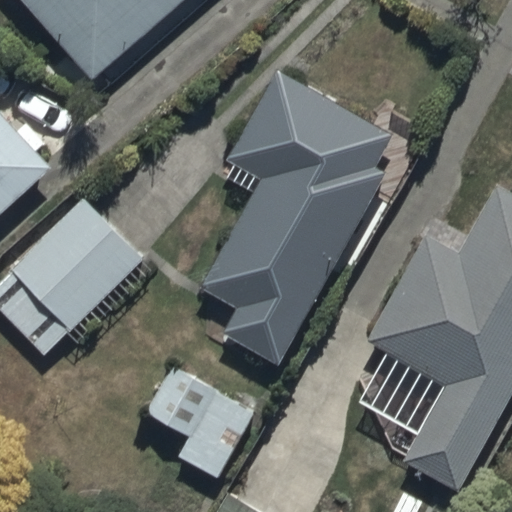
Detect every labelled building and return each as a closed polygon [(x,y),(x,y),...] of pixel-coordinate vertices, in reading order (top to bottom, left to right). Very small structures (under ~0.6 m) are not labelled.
[(32,0),(93,69),(172,0),(32,0)] [(281,358),(389,165),(378,158),(396,126),(281,62),(231,150),(265,169),(204,278),(239,298),(224,326),(281,358)] [(0,208),(56,154),(0,96),(0,208)] [(463,482),(511,390),(511,186),(496,178),(462,241),(430,224),(372,333),(449,374),(407,453),(463,482)] [(0,303),(45,349),(145,250),(86,191),(0,276),(0,303)] [(221,472),(258,404),(172,357),(147,404),(189,427),(177,448),(221,472)] [(279,511),(226,483),(210,511),(279,511)]
